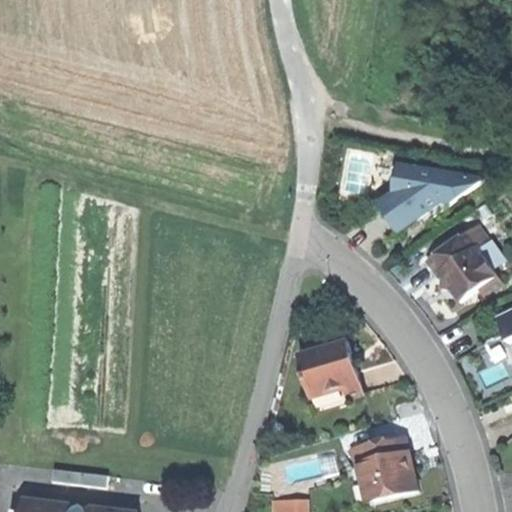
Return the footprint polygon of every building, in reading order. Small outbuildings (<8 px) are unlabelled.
[(397,156),(390,204),(402,206),(419,208),(440,192),(452,194),(483,168),(397,156)] [(473,219),(468,222),(479,237),(484,234),(473,219)] [(468,222),(425,254),(433,266),(439,273),(436,275),(435,278),(439,283),(442,284),(446,281),(456,294),(472,282),(480,293),(500,278),(473,242),(479,237),(468,222)] [(511,307),(506,307),(494,313),(502,329),(507,339),(511,336),(511,307)] [(344,333),(294,347),(305,388),(334,380),(340,386),(342,391),(359,386),(352,359),(344,333)] [(350,456),(352,456),(404,445),(400,428),(346,439),(350,456)] [(364,475),(368,493),(412,484),(408,463),(404,445),(352,456),(357,476),(364,475)] [(49,462),(48,475),(102,481),(104,469),(49,462)] [(360,495),(368,493),(364,475),(357,476),(360,495)] [(267,511),(302,511),(302,492),(267,493),(267,511)] [(133,511),(134,506),(98,503),(97,508),(84,507),(85,500),(19,493),(18,506),(15,506),(14,511),(133,511)]
